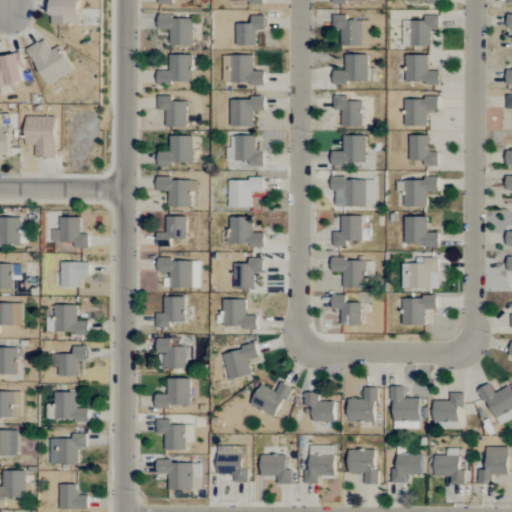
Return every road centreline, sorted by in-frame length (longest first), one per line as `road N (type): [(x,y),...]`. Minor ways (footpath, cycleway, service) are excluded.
road 1 (residential): [(472,0),(470,353),(297,350),(299,0)]
road 2 (residential): [(125,511),(129,0)]
road 3 (residential): [(129,190),(0,188)]
